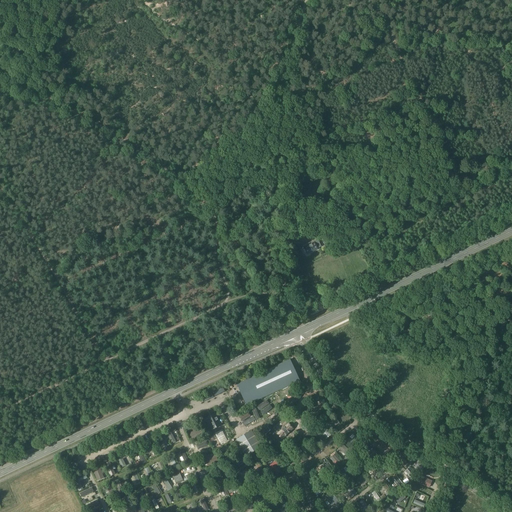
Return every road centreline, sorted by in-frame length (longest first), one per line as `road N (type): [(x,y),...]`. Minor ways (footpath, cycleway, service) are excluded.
road 1 (track): [(59,283),(212,213),(122,138),(0,81)]
road 2 (track): [(0,410),(230,299),(273,293),(217,223)]
road 3 (secondary): [(0,473),(297,332)]
road 4 (tertiary): [(511,511),(326,384),(297,332)]
road 5 (track): [(280,135),(449,186),(511,155)]
road 6 (secondary): [(297,332),(511,231)]
road 7 (track): [(287,310),(277,184),(285,90)]
road 8 (track): [(372,0),(460,184)]
road 9 (track): [(101,361),(0,184)]
road 10 (track): [(285,90),(241,70),(140,0)]
